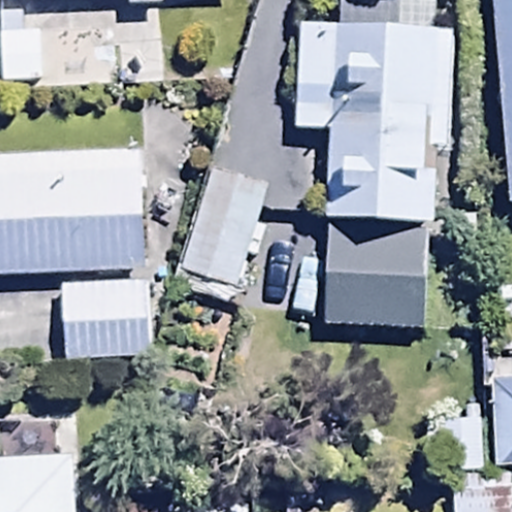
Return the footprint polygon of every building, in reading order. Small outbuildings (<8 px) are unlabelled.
[(21,0),(22,6),(130,0),(131,17),(164,15),(163,0),(166,0),(21,0)] [(327,231),(433,231),(444,232),(456,6),(342,0),(340,0),(338,36),(302,34),(297,139),(331,141),(327,231)] [(511,0),(491,0),(509,218),(511,217),(511,0)] [(24,39),(23,18),(0,19),(0,93),(155,88),(154,53),(111,54),(110,36),(24,39)] [(142,162),(0,164),(0,282),(144,279),(142,162)] [(433,231),(327,231),(321,333),(427,339),(433,231)] [(150,290),(60,293),(62,369),(152,366),(150,290)] [(0,511),(74,511),(71,435),(0,437),(0,511)] [(454,491),(453,511),(511,511),(511,479),(503,480),(504,490),(454,491)]
